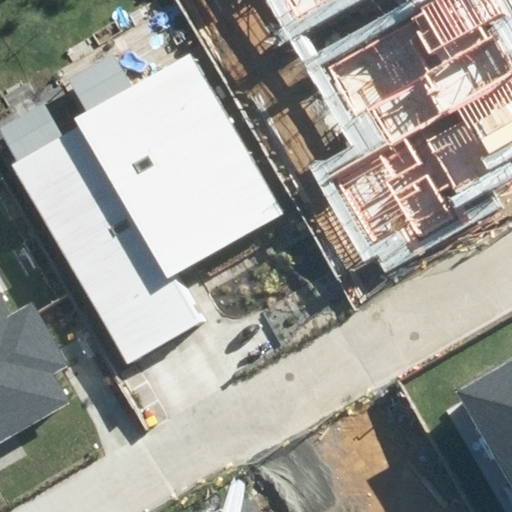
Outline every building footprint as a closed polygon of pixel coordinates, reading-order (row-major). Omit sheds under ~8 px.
[(287,0),(297,17),(327,0),(287,0)] [(327,167),(372,247),(404,230),(413,246),(464,217),(456,203),(502,178),(489,155),(511,142),(511,32),(494,0),(433,0),(317,64),(364,147),(327,167)] [(12,164),(128,365),(202,322),(175,274),(284,211),(193,54),(135,87),(116,55),(0,121),(0,129),(18,160),(12,164)] [(0,442),(68,404),(52,377),(69,367),(31,301),(11,312),(0,292),(0,442)] [(511,361),(457,392),(511,488),(511,361)]
